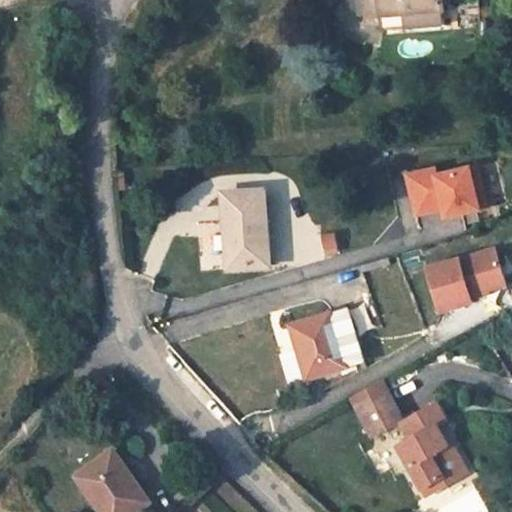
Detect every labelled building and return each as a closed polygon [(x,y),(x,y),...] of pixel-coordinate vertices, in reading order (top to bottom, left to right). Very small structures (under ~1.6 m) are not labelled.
[(444,0),(360,0),(361,17),(384,16),(385,31),(408,29),(406,14),(445,12),(444,0)] [(445,12),(406,14),(408,29),(446,26),(445,12)] [(300,20),(285,21),(285,34),(300,33),(300,20)] [(445,211),(447,220),(491,210),(480,165),(462,169),(460,161),(407,174),(417,217),(445,211)] [(267,191),(226,194),(231,270),(271,267),(267,191)] [(321,234),(324,256),(339,254),(336,233),(321,234)] [(429,271),(442,314),(475,307),(473,299),(508,287),(497,252),(429,271)] [(389,261),(387,254),(361,262),(363,268),(389,261)] [(389,261),(363,268),(365,275),(391,267),(389,261)] [(351,311),(293,328),(300,352),(308,379),(359,364),(361,372),(369,370),(351,311)] [(308,379),(300,352),(282,357),(289,385),(308,379)] [(377,403),(362,411),(376,438),(392,429),(407,422),(392,395),(377,403)] [(414,442),(402,448),(426,490),(448,478),(452,485),(471,474),(455,447),(453,448),(441,427),(450,421),(440,405),(405,425),(414,442)] [(117,452),(80,479),(103,511),(141,511),(154,504),(117,452)] [(452,485),(448,478),(426,490),(430,497),(452,485)]
